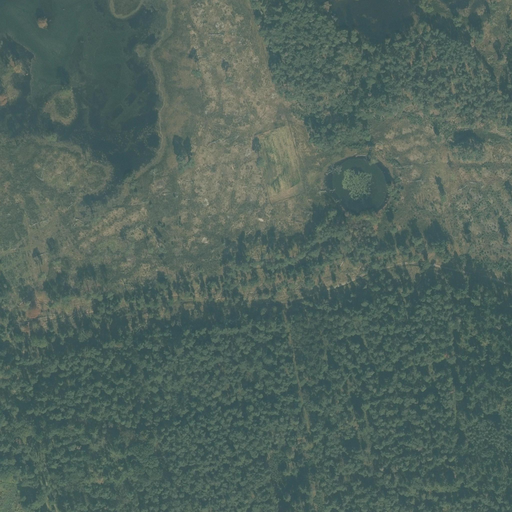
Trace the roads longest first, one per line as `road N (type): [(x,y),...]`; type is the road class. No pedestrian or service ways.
road 1 (track): [(511,286),(398,263),(283,304),(169,302),(70,338),(0,342)]
road 2 (track): [(283,304),(321,486)]
